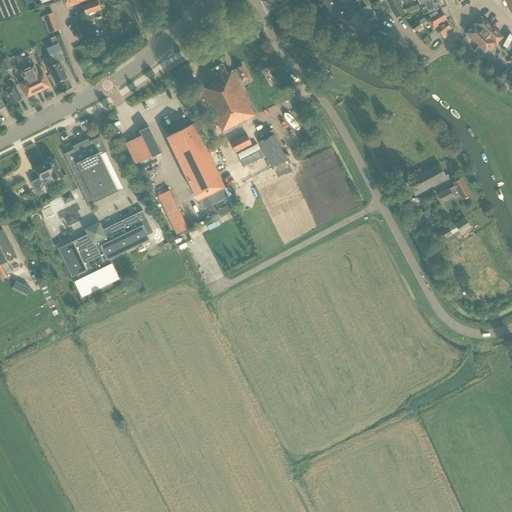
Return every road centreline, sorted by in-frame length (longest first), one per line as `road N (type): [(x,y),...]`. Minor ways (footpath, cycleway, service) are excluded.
road 1 (unclassified): [(259,10),(278,48),(336,121),(442,316),(480,334),(511,326)]
road 2 (tertiary): [(0,141),(140,63),(203,0)]
road 3 (residential): [(444,45),(422,67),(403,67),(274,2)]
